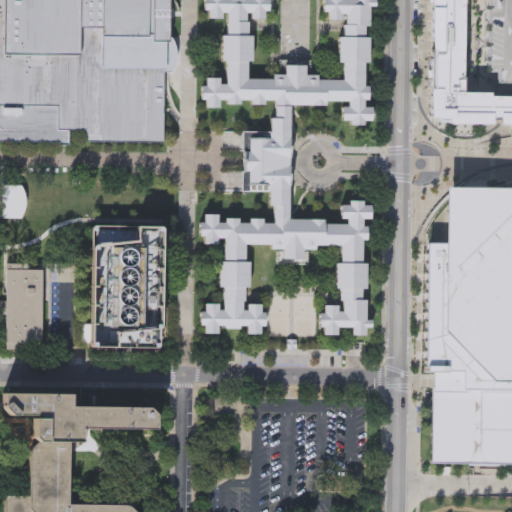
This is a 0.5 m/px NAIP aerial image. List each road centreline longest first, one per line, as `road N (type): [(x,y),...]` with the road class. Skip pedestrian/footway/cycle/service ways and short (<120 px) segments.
road 1 (tertiary): [(401,0),(395,511)]
road 2 (residential): [(396,377),(182,374)]
road 3 (residential): [(0,372),(182,374)]
road 4 (residential): [(182,374),(181,511)]
